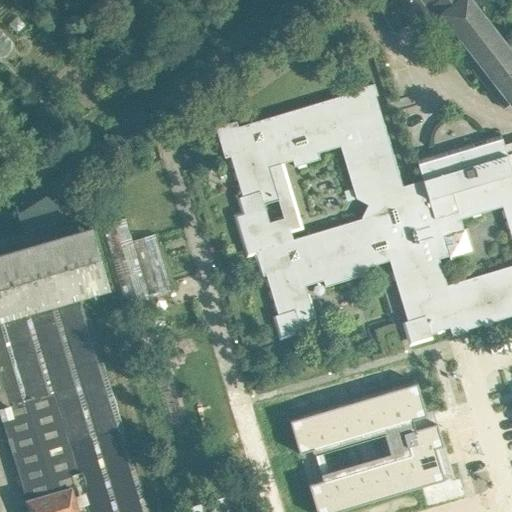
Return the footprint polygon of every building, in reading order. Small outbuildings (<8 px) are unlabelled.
[(511,56),(467,0),(392,0),(379,9),(394,32),(417,18),(427,29),(435,23),(496,100),(504,93),(511,102),(511,56)] [(511,153),(507,155),(500,134),(416,159),(422,179),(402,186),(375,95),(377,94),(374,83),(362,86),(363,88),(237,125),(237,124),(220,129),(228,155),(230,154),(242,196),(241,196),(246,215),(238,217),(249,251),(256,249),(264,275),(266,274),(278,314),(276,315),(282,334),(301,328),(299,322),(315,318),(307,292),(303,294),(300,287),(323,280),(325,286),(368,274),(366,267),(395,258),(398,268),(392,269),(407,321),(406,321),(411,340),(431,335),(430,333),(463,323),(465,329),(511,315),(511,153)] [(66,224),(55,196),(19,218),(27,235),(66,224)] [(102,225),(125,305),(172,291),(155,234),(132,241),(125,218),(102,225)] [(148,511),(84,296),(110,288),(91,227),(0,254),(0,414),(29,511),(148,511)] [(140,318),(133,320),(137,334),(144,332),(140,318)] [(163,350),(151,353),(157,374),(169,370),(163,350)] [(169,370),(157,374),(161,385),(172,382),(169,370)] [(416,383),(289,421),(299,453),(426,416),(416,383)] [(409,454),(308,484),(316,511),(334,511),(418,487),(452,477),(436,423),(429,425),(403,433),(409,454)] [(227,511),(223,497),(187,508),(188,511),(227,511)]
